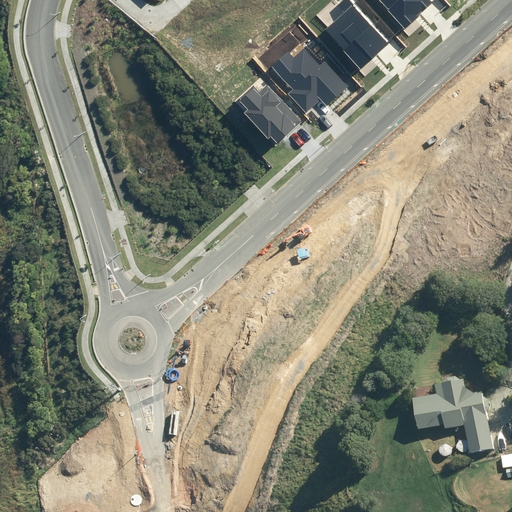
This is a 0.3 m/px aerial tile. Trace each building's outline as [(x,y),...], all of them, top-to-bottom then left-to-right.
[(326,29),(360,69),(389,44),(350,0),(341,0),(327,13),(335,22),(326,29)] [(365,0),(396,34),(403,27),(405,29),(418,17),(416,15),(420,11),(422,13),(433,2),(430,0),(365,0)] [(288,94),(304,112),(319,98),(326,106),(349,86),(326,60),(320,66),(305,49),(294,59),(288,53),(272,67),(292,90),(288,94)] [(244,113),(275,146),(302,122),(266,83),(258,90),(253,85),(238,99),(247,109),(244,113)] [(436,395),(412,399),(417,431),(444,426),(445,430),(464,427),(469,455),(492,451),(482,393),(473,395),(465,389),(464,381),(434,386),(436,395)] [(457,450),(458,452),(460,452),(462,452),(464,452),(465,451),(467,449),(467,447),(467,446),(466,444),(465,442),(464,441),(462,441),(460,441),(458,442),(457,443),(456,445),(456,447),(456,449),(457,450)] [(440,454),(441,455),(443,456),(445,456),(447,455),(448,454),(449,453),(450,451),(450,449),(449,447),(448,446),(447,445),(445,444),(443,445),(441,445),(440,447),(439,448),(439,450),(439,452),(440,454)] [(511,454),(500,458),(502,468),(511,465),(511,454)] [(65,459),(57,463),(61,470),(69,466),(65,459)]
